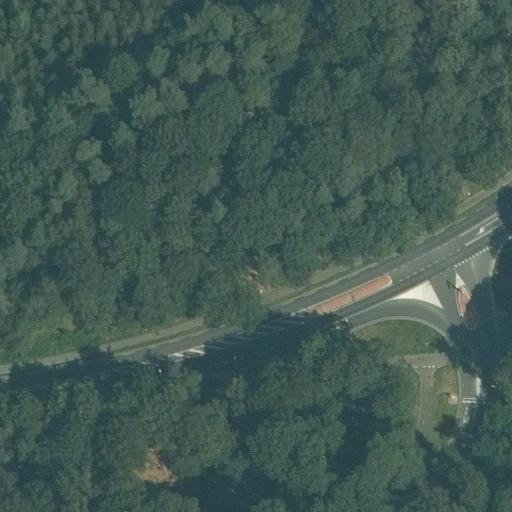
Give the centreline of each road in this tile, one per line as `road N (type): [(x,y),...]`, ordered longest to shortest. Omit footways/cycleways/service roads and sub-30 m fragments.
road 1 (primary): [(151,366),(305,316),(430,257)]
road 2 (track): [(411,0),(483,225)]
road 3 (primary): [(151,366),(0,392)]
road 4 (secondary): [(419,511),(461,451),(477,401)]
